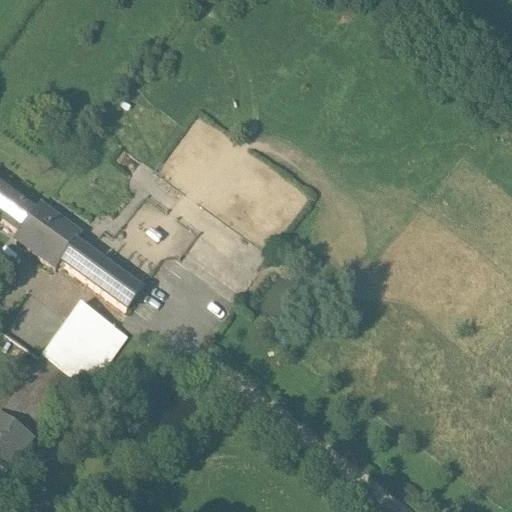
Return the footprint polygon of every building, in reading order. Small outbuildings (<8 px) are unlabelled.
[(0,192),(0,224),(17,237),(33,216),(0,192)] [(52,275),(58,266),(74,245),(81,236),(41,206),(33,216),(17,237),(11,247),(52,275)] [(139,295),(74,245),(58,266),(125,316),(139,295)] [(125,341),(81,309),(0,418),(0,419),(33,443),(72,386),(87,395),(125,341)] [(0,486),(33,443),(0,419),(0,486)]
